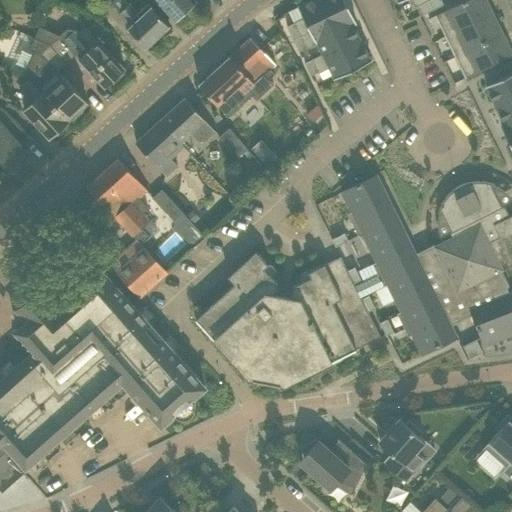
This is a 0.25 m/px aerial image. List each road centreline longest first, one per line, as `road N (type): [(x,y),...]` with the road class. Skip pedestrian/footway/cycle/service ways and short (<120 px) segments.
road 1 (residential): [(409,80),(305,171),(296,196),(171,312),(256,415)]
road 2 (tertiary): [(0,229),(253,0)]
road 3 (residential): [(256,415),(511,374)]
road 4 (residential): [(39,511),(211,434)]
road 5 (unknown): [(293,0),(353,129)]
